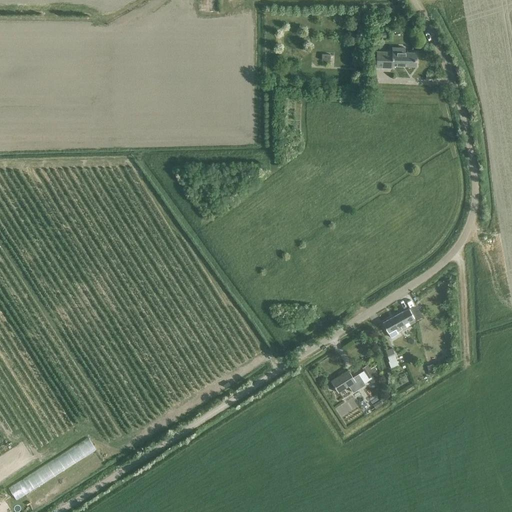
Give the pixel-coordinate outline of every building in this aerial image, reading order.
[(377,51),(376,67),(391,68),(391,65),(415,65),(415,53),(404,52),(404,48),(392,47),(391,52),(377,51)] [(402,312),(382,323),(387,332),(390,337),(397,333),(396,331),(414,321),(414,317),(409,308),(402,312)] [(398,367),(393,355),(387,357),(388,362),(387,362),(390,370),(398,367)] [(362,372),(359,374),(353,378),(348,371),(330,382),(338,394),(348,388),(353,394),(366,385),(365,384),(372,379),(371,377),(377,373),(373,367),(370,369),(367,365),(361,369),(362,372)] [(368,408),(362,400),(358,404),(363,411),(368,408)]
